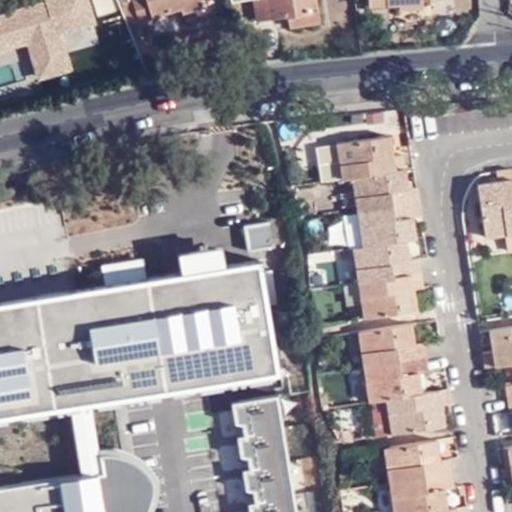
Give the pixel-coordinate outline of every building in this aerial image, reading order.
[(62,25),(96,16),(91,0),(3,0),(0,1),(0,47),(27,40),(35,71),(72,61),(62,25)] [(133,0),(140,20),(181,6),(180,0),(133,0)] [(255,14),(252,0),(244,0),(246,16),(255,14)] [(252,0),(255,14),(256,21),(284,16),(285,18),(287,18),(289,29),(317,24),(316,13),(309,13),(307,0),(252,0)] [(314,0),(307,0),(309,13),(316,13),(314,0)] [(366,0),(367,9),(398,7),(399,13),(421,12),(420,0),(366,0)] [(0,82),(27,78),(23,59),(0,63),(0,82)] [(343,176),(352,174),(405,166),(403,150),(394,151),(392,133),(337,142),(343,176)] [(405,166),(352,174),(357,209),(421,199),(418,185),(409,186),(408,180),(405,166)] [(511,167),(497,170),(498,180),(479,183),(487,234),(506,231),(511,230),(511,167)] [(421,199),(357,209),(358,211),(343,214),(348,246),(352,245),(363,243),(405,237),(415,236),(413,222),(412,215),(422,213),(421,199)] [(224,247),(273,238),(269,220),(220,229),(224,247)] [(363,243),(352,245),(358,280),(421,271),(419,256),(408,257),(405,237),(363,243)] [(0,511),(153,511),(156,507),(158,500),(160,492),(159,477),(153,470),(149,462),(139,457),(131,452),(125,449),(119,412),(276,396),(285,386),(260,264),(0,305),(0,511)] [(421,271),(358,280),(363,315),(407,309),(416,307),(413,288),(423,286),(421,271)] [(410,322),(358,330),(363,365),(425,355),(423,340),(413,341),(410,322)] [(511,324),(490,328),(492,342),(492,349),(484,349),(487,366),(511,362),(511,324)] [(428,371),(425,355),(363,365),(366,398),(386,396),(420,391),(418,373),(428,371)] [(449,386),(420,391),(386,396),(391,432),(445,424),(443,410),(442,403),(450,401),(449,386)] [(342,424),(334,427),(341,439),(364,436),(362,425),(344,428),(342,424)] [(437,439),(383,448),(389,483),(451,473),(449,457),(439,458),(437,439)] [(511,446),(507,447),(509,459),(509,467),(502,467),(504,482),(511,481),(511,446)] [(453,486),(451,473),(389,483),(393,511),(416,511),(447,507),(445,487),(453,486)]
